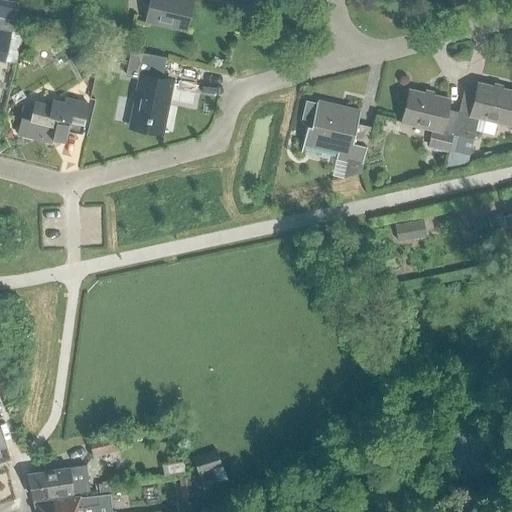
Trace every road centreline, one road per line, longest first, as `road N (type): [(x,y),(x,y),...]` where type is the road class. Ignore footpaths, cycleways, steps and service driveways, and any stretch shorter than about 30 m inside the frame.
road 1 (residential): [(0,168),(70,183),(204,147),(219,136),(232,100),(254,85)]
road 2 (residential): [(350,60),(511,17)]
